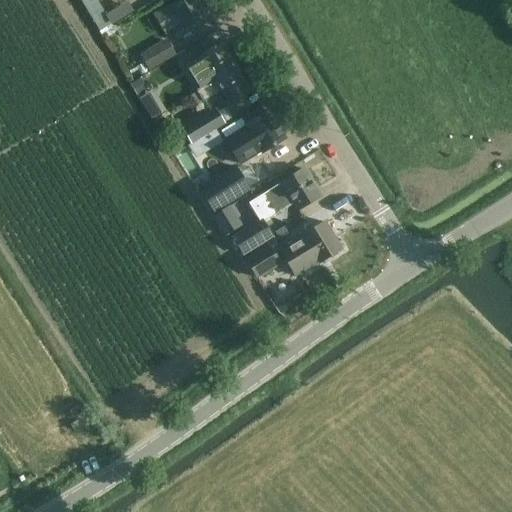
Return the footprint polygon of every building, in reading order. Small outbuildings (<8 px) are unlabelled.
[(79,0),(99,32),(111,25),(95,0),(79,0)] [(194,0),(182,0),(172,6),(182,22),(169,30),(176,40),(181,37),(183,40),(191,35),(189,32),(208,21),(194,0)] [(175,56),(165,39),(139,55),(149,71),(175,56)] [(200,56),(184,65),(199,90),(236,68),(221,43),(200,56)] [(251,92),(236,68),(199,90),(196,92),(203,103),(222,92),(231,105),(251,92)] [(162,111),(141,71),(128,78),(149,118),(162,111)] [(224,124),(215,108),(181,129),(190,145),(224,124)] [(246,127),(225,140),(240,164),(244,161),(261,151),(262,153),(285,139),(268,112),(246,126),(246,127)] [(248,194),(233,169),(198,190),(213,215),(248,194)] [(282,183),(263,195),(247,204),(258,220),(230,238),(242,256),(273,237),(263,222),(294,203),(298,209),(319,196),(303,171),(283,184),(282,183)] [(231,206),(213,217),(222,231),(239,220),(231,206)] [(325,222),(302,236),(303,237),(279,251),(295,276),(318,262),(319,264),(342,250),(325,222)] [(281,265),(268,245),(244,259),(256,280),(281,265)]
